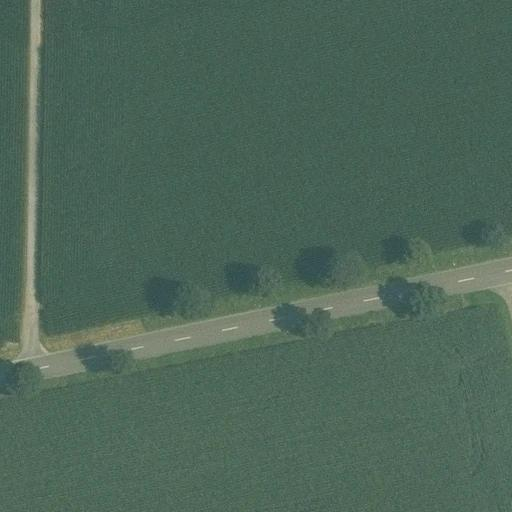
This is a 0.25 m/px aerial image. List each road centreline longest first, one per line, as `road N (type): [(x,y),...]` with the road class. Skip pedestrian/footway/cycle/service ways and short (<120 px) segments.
road 1 (tertiary): [(0,377),(508,271)]
road 2 (unknown): [(32,0),(45,368)]
